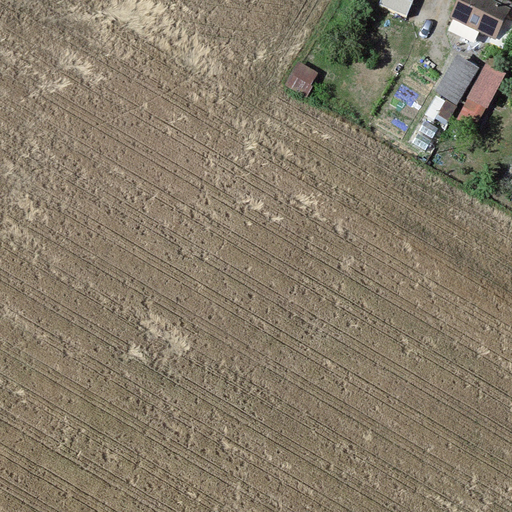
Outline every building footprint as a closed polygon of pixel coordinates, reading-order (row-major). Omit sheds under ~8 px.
[(414,0),(383,0),(381,6),(407,18),(414,0)] [(462,0),(452,22),(497,44),(511,14),(491,4),(492,0),(462,0)] [(478,71),(458,60),(438,95),(458,107),(478,71)] [(318,75),(298,64),(284,88),(307,100),(313,90),(311,88),(318,75)] [(506,80),(487,69),(469,101),(488,112),(506,80)]
